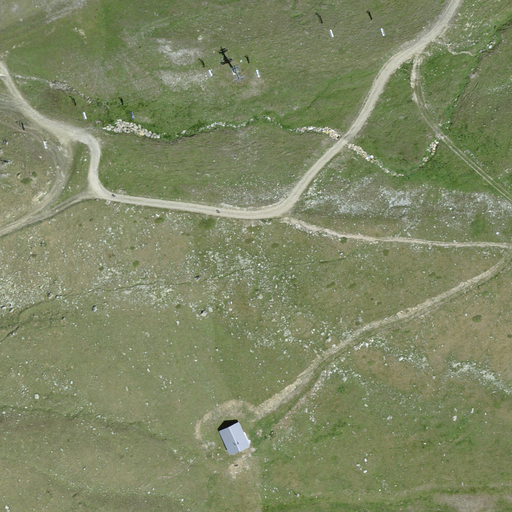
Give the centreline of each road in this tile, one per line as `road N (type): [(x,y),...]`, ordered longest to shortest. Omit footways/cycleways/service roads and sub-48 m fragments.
road 1 (track): [(456,0),(432,34),(390,66),(353,130),(286,205),(266,214),(106,195),(93,181),(90,140),(27,109),(0,67)]
road 2 (track): [(53,125),(68,149),(65,174),(20,224)]
